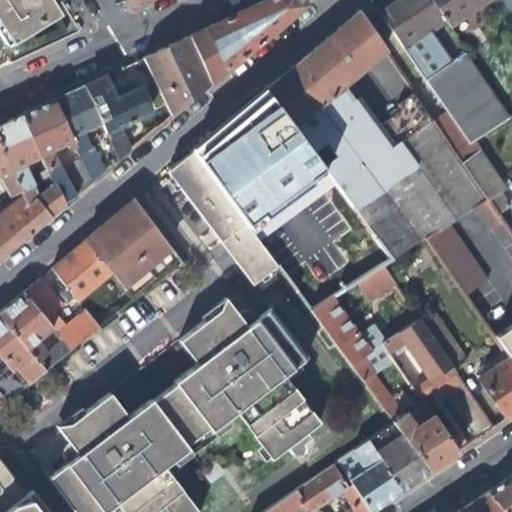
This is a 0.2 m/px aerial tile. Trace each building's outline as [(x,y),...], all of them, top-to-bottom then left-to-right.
[(0,0),(0,38),(4,45),(55,13),(47,0),(0,0)] [(262,0),(206,26),(212,39),(227,69),(305,4),(302,0),(262,0)] [(402,48),(431,28),(442,20),(437,13),(439,11),(431,0),(369,0),(368,1),(402,48)] [(484,0),(431,0),(439,11),(437,13),(442,20),(445,18),(449,24),(484,0)] [(511,0),(494,0),(511,25),(511,0)] [(357,10),(340,24),(368,66),(386,51),(357,10)] [(368,66),(340,24),(306,53),(264,87),(294,126),(344,86),(368,66)] [(206,26),(188,35),(194,47),(212,39),(206,26)] [(402,48),(423,78),(451,58),(431,28),(402,48)] [(165,45),(141,57),(170,116),(192,98),(211,83),(194,47),(188,35),(165,45)] [(212,39),(194,47),(211,83),(227,69),(212,39)] [(462,51),(451,58),(423,78),(442,106),(464,138),(470,133),(475,140),(508,117),(462,51)] [(110,92),(102,75),(84,84),(102,123),(107,132),(119,126),(149,112),(138,88),(136,89),(114,99),(110,92)] [(119,87),(110,92),(114,99),(136,89),(132,81),(119,87)] [(52,99),(71,138),(82,132),(102,123),(84,84),(68,91),(52,99)] [(375,130),(344,86),(294,126),(357,207),(362,214),(390,194),(368,166),(390,151),(375,130)] [(251,99),(191,148),(279,263),(357,207),(294,126),(264,87),(251,99)] [(402,111),(375,130),(390,151),(435,120),(416,93),(398,106),(402,111)] [(49,148),(64,141),(71,138),(52,99),(35,107),(19,114),(37,153),(49,148)] [(21,164),(38,156),(37,153),(19,114),(8,119),(0,123),(0,151),(9,170),(21,164)] [(435,120),(390,151),(368,166),(390,194),(427,242),(433,238),(455,222),(490,198),(453,145),(435,120)] [(107,132),(110,140),(122,134),(119,126),(107,132)] [(82,132),(71,138),(74,145),(80,157),(92,181),(104,171),(92,147),(90,148),(82,132)] [(464,138),(453,145),(490,198),(503,189),(507,186),(475,140),(470,133),(464,138)] [(131,149),(122,134),(110,140),(120,159),(131,149)] [(67,148),(74,145),(71,138),(64,141),(67,148)] [(56,163),(49,148),(37,153),(38,156),(43,167),(44,169),(56,163)] [(254,282),(279,263),(191,148),(179,158),(167,169),(254,282)] [(0,174),(9,170),(0,151),(0,174)] [(66,164),(78,193),(92,181),(80,157),(66,164)] [(48,178),(49,180),(61,174),(56,163),(44,169),(48,178)] [(32,186),(21,164),(9,170),(19,192),(32,186)] [(32,173),(37,184),(48,178),(44,169),(43,167),(32,173)] [(0,185),(6,199),(19,193),(19,192),(9,170),(0,174),(0,185)] [(72,198),(61,174),(49,180),(51,185),(61,207),(72,198)] [(37,184),(41,192),(51,185),(49,180),(48,178),(37,184)] [(0,212),(0,258),(61,207),(51,185),(41,192),(36,196),(25,205),(21,196),(10,205),(0,212)] [(36,196),(32,186),(19,192),(19,193),(21,196),(25,205),(36,196)] [(510,200),(503,189),(490,198),(498,209),(510,200)] [(10,205),(21,196),(19,193),(6,199),(10,205)] [(427,242),(390,194),(362,214),(372,226),(399,262),(427,242)] [(98,226),(83,239),(110,270),(122,285),(172,244),(133,197),(120,208),(98,226)] [(455,222),(433,238),(472,293),(494,277),(455,222)] [(372,226),(343,248),(327,260),(344,281),(353,274),(375,258),(386,272),(399,262),(372,226)] [(110,270),(83,239),(67,252),(49,267),(75,299),(110,270)] [(366,293),(372,288),(389,276),(386,272),(375,258),(353,274),(366,293)] [(372,288),(393,315),(409,303),(389,276),(372,288)] [(59,303),(39,277),(20,292),(40,318),(49,311),(59,303)] [(36,342),(50,331),(40,318),(20,292),(10,300),(0,307),(0,317),(26,350),(36,342)] [(359,332),(329,292),(312,304),(353,359),(360,353),(369,346),(359,332)] [(439,381),(441,379),(457,367),(471,357),(436,309),(433,312),(420,295),(409,303),(416,312),(399,324),(397,325),(404,333),(439,381)] [(200,361),(248,324),(230,301),(182,337),(200,361)] [(416,312),(409,303),(393,315),(399,324),(416,312)] [(200,361),(176,379),(213,427),(237,409),(285,372),(309,354),(272,306),(255,319),(248,324),(200,361)] [(83,309),(61,326),(52,333),(60,343),(64,349),(95,324),(83,309)] [(61,326),(49,311),(40,318),(50,331),(52,333),(61,326)] [(0,354),(7,364),(22,382),(40,368),(36,362),(26,350),(0,317),(0,354)] [(511,348),(511,322),(500,331),(511,348)] [(370,324),(359,332),(369,346),(372,344),(381,338),(370,324)] [(397,325),(381,338),(387,346),(404,333),(397,325)] [(392,352),(387,346),(381,338),(372,344),(369,346),(360,353),(372,368),(375,372),(381,368),(377,363),(392,352)] [(45,355),(36,342),(26,350),(36,362),(45,355)] [(60,343),(45,355),(36,362),(40,368),(64,349),(60,343)] [(511,414),(511,351),(482,372),(511,415),(511,414)] [(353,359),(364,374),(372,368),(360,353),(353,359)] [(0,399),(22,382),(7,364),(0,369),(0,399)] [(498,423),(457,367),(441,379),(449,390),(450,389),(459,401),(468,413),(470,412),(485,433),(498,423)] [(404,411),(375,372),(372,368),(364,374),(396,415),(404,411)] [(285,372),(237,409),(274,456),(289,444),(309,429),(321,420),(285,372)] [(426,375),(415,383),(423,393),(432,386),(433,385),(426,375)] [(213,427),(176,379),(155,395),(193,443),(213,427)] [(440,398),(432,386),(423,393),(431,404),(440,398)] [(62,429),(80,453),(129,415),(111,392),(62,429)] [(193,443),(155,395),(129,415),(80,453),(67,462),(104,511),(117,501),(166,463),(193,443)] [(413,404),(406,409),(418,424),(424,420),(419,413),(413,404)] [(431,404),(419,413),(424,420),(436,411),(431,404)] [(418,424),(406,409),(404,411),(396,415),(407,431),(418,424)] [(418,424),(407,431),(433,468),(447,457),(463,447),(436,411),(424,420),(418,424)] [(366,436),(382,458),(403,488),(422,475),(433,468),(407,431),(396,415),(366,436)] [(315,436),(309,429),(289,444),(295,451),(297,454),(299,455),(302,455),(306,454),(308,452),(309,449),(309,447),(309,444),(307,442),(315,436)] [(361,458),(369,468),(382,458),(366,436),(353,446),(361,458)] [(346,469),(361,458),(353,446),(338,456),(346,469)] [(2,511),(1,510),(26,490),(0,456),(0,511),(2,511)] [(338,494),(347,488),(355,481),(354,479),(346,469),(338,456),(296,486),(314,510),(321,505),(338,494)] [(369,468),(354,479),(355,481),(374,507),(390,497),(403,488),(382,458),(369,468)] [(166,463),(117,501),(125,511),(200,511),(202,511),(166,463)] [(511,511),(511,474),(499,483),(486,491),(501,511),(511,511)] [(364,511),(367,511),(374,507),(355,481),(347,488),(364,511)] [(51,511),(48,507),(32,486),(26,490),(1,510),(2,511),(51,511)] [(311,511),(314,510),(296,486),(256,511),(311,511)] [(457,511),(501,511),(486,491),(470,503),(457,511)]
